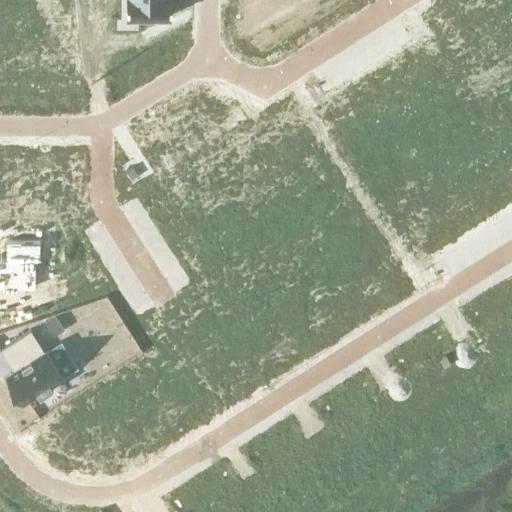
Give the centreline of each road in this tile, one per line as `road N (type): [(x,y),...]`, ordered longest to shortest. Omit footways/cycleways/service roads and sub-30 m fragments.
road 1 (residential): [(511,249),(137,487),(92,495),(55,488),(21,466),(0,437)]
road 2 (residential): [(0,126),(97,126),(205,57)]
road 3 (residential): [(205,57),(264,84),(399,0)]
